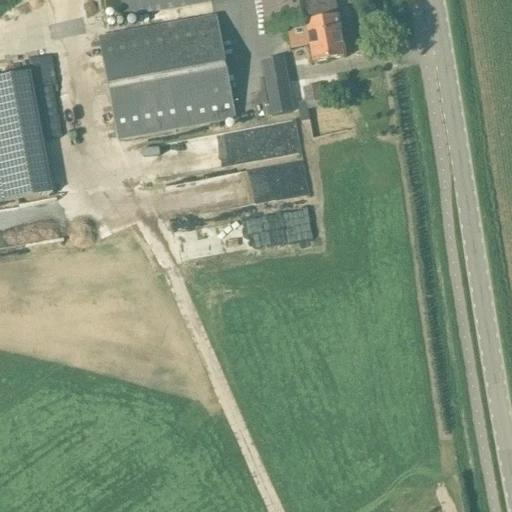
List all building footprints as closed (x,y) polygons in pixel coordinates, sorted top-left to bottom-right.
[(237,10),(235,0),(119,0),(122,19),(213,2),(215,14),(237,10)] [(345,59),(337,16),(338,16),(335,0),(260,0),(266,32),(306,24),(313,64),(345,59)] [(235,119),(216,17),(98,39),(117,141),(235,119)] [(293,113),(283,59),(262,63),(271,117),(293,113)] [(52,194),(30,73),(0,78),(0,191),(2,203),(52,194)] [(321,90),(304,93),(306,107),(324,104),(321,90)] [(282,200),(308,196),(302,159),(250,168),(254,195),(281,190),(282,200)] [(280,228),(309,227),(309,209),(280,210),(280,228)]
